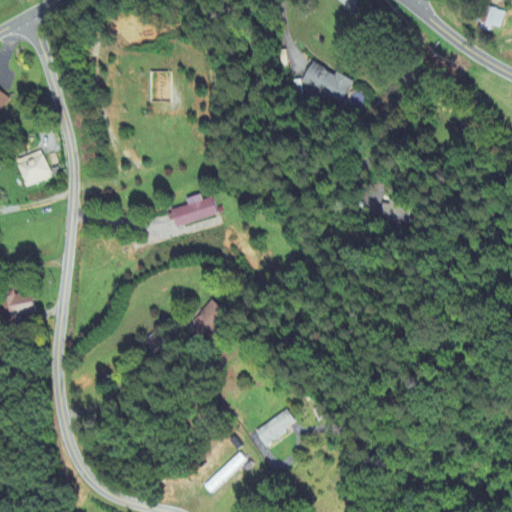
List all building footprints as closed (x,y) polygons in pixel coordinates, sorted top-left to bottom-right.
[(300,82),(316,91),(316,92),(341,106),(355,83),(339,73),(336,77),(312,62),(300,82)] [(153,102),(172,103),(172,74),(154,74),(153,102)] [(0,112),(11,100),(0,90),(0,112)] [(19,162),(29,188),(54,179),(43,153),(19,162)] [(206,202),(204,196),(189,201),(192,207),(173,213),(178,230),(222,216),(216,199),(206,202)] [(384,205),(381,223),(409,228),(412,210),(402,208),(403,203),(392,201),(391,207),(384,205)] [(190,330),(204,342),(229,314),(215,302),(190,330)] [(159,363),(170,352),(156,339),(145,349),(159,363)] [(258,431),(268,448),(291,436),(288,430),(299,424),(292,412),(258,431)] [(250,461),(244,455),(208,489),(214,496),(250,461)]
